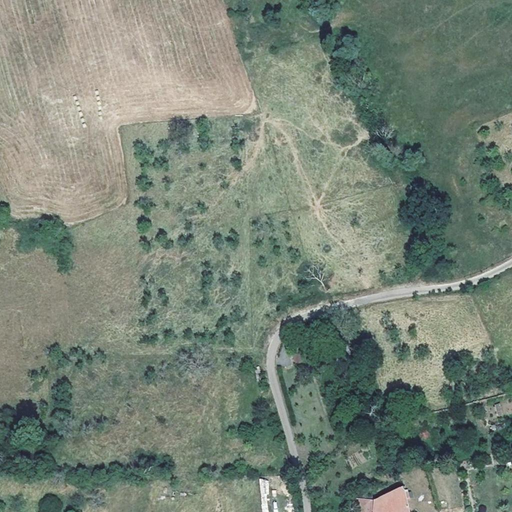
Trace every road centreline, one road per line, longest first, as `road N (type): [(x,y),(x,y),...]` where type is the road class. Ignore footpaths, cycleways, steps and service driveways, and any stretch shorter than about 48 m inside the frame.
road 1 (track): [(331,0),(401,160),(425,250),(424,263),(397,294),(299,320),(267,347),(267,378),(305,511)]
road 2 (track): [(511,380),(391,413),(340,451),(293,465)]
road 3 (track): [(511,264),(467,284),(397,294)]
